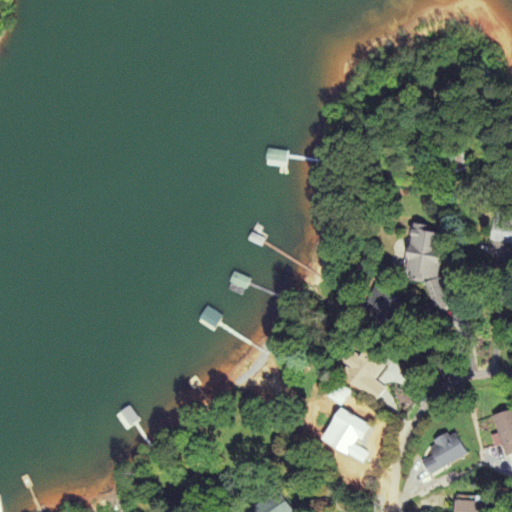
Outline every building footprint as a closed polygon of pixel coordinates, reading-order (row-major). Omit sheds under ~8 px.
[(511,247),(511,206),(500,204),(491,243),(511,247)] [(406,281),(431,283),(430,302),(440,302),(445,230),(409,228),(406,281)] [(377,402),(386,389),(375,381),(385,367),(358,347),(339,375),(377,402)] [(511,410),(493,416),(504,457),(511,454),(511,410)] [(369,434),(351,411),(331,426),(349,449),(369,434)] [(467,458),(455,432),(428,445),(433,457),(423,462),(430,476),(467,458)] [(250,511),(251,511),(292,511),(280,492),(250,511)] [(488,511),(489,500),(454,500),(454,511),(488,511)]
